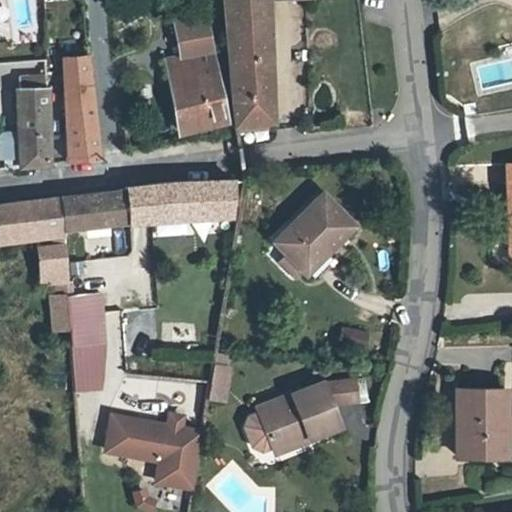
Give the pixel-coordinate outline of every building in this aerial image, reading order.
[(277,127),(270,0),(226,0),(237,130),(277,127)] [(174,22),(181,58),(213,51),(207,15),(174,22)] [(181,58),(167,61),(182,133),(228,123),(213,51),(181,58)] [(49,161),(45,76),(22,76),(22,87),(15,88),(20,162),(49,161)] [(97,155),(91,84),(63,86),(68,159),(97,155)] [(320,134),(343,124),(338,113),(315,123),(320,134)] [(0,158),(14,159),(14,131),(0,130),(0,158)] [(58,198),(61,242),(71,241),(70,226),(233,217),(232,183),(181,183),(164,183),(125,188),(126,191),(58,198)] [(511,184),(499,185),(501,225),(511,224),(511,184)] [(356,226),(326,192),(277,237),(314,278),(337,255),(332,248),(356,226)] [(0,205),(0,241),(51,236),(52,249),(37,250),(39,282),(64,279),(61,242),(58,198),(0,205)] [(511,224),(501,225),(502,264),(503,283),(511,282),(511,224)] [(100,292),(65,295),(68,344),(103,342),(100,292)] [(364,351),(369,332),(343,324),(337,343),(364,351)] [(92,343),(68,344),(71,374),(95,372),(92,343)] [(214,365),(208,400),(225,403),(231,368),(214,365)] [(349,386),(318,392),(325,409),(351,406),(349,386)] [(255,417),(272,460),(303,444),(306,451),(336,437),(317,390),(255,417)] [(493,441),(500,441),(499,403),(456,402),(455,471),(493,470),(493,441)] [(164,423),(111,414),(105,453),(161,462),(157,483),(191,488),(201,429),(185,427),(187,415),(166,412),(164,423)] [(274,467),(306,451),(303,444),(272,460),(274,467)] [(148,498),(146,490),(134,493),(137,508),(150,511),(152,511),(156,500),(148,498)]
